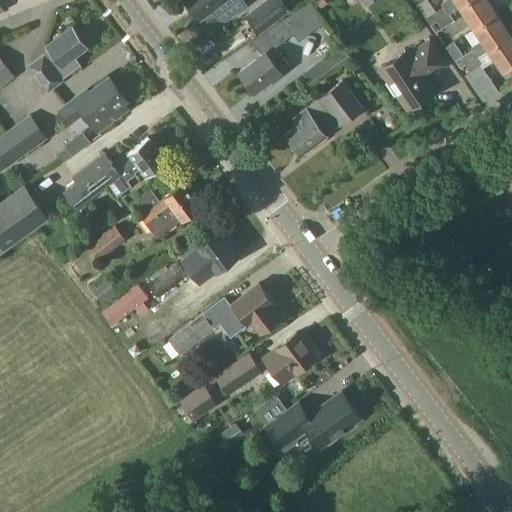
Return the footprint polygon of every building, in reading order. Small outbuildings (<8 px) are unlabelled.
[(226,20),(246,5),(242,0),(185,0),(187,2),(185,5),(189,10),(192,9),(200,20),(213,11),(219,20),(226,20)] [(259,34),(290,11),(281,0),(264,0),(245,15),(259,34)] [(318,11),(327,4),(324,0),(315,0),(312,2),(318,11)] [(460,7),(469,0),(445,0),(441,3),(443,7),(436,11),(428,0),(423,0),(416,5),(426,18),(431,25),(437,21),(449,13),(460,7)] [(474,29),(497,14),(487,0),(469,0),(460,7),(474,29)] [(442,28),(454,20),(449,13),(437,21),(442,28)] [(488,49),(511,35),(497,14),(474,29),(482,40),(471,47),(472,49),(455,61),(460,68),(465,64),(479,56),(488,49)] [(254,91),(280,72),(289,65),(276,47),(295,33),(284,18),(254,38),(265,54),(240,73),(254,91)] [(50,90),(64,80),(62,77),(79,64),(74,57),(87,48),(71,26),(46,45),(50,50),(31,65),(50,90)] [(511,36),(511,35),(488,49),(503,72),(511,66),(511,36)] [(411,52),(409,49),(381,67),(390,80),(386,82),(395,95),(398,92),(408,107),(435,89),(427,77),(447,64),(430,39),(411,52)] [(0,87),(15,76),(0,56),(0,87)] [(485,66),(479,56),(465,64),(481,88),(494,79),(485,66)] [(130,105),(126,100),(110,77),(88,92),(87,90),(61,109),(70,121),(83,111),(100,134),(131,110),(128,107),(130,105)] [(304,155),(329,135),(366,107),(344,81),(294,118),(299,124),(287,133),(289,135),(287,140),(291,144),(295,144),(304,155)] [(0,170),(46,137),(30,114),(0,135),(0,170)] [(147,176),(166,161),(148,137),(113,163),(104,151),(72,176),(77,182),(63,194),(76,210),(108,186),(116,197),(130,186),(126,181),(136,174),(135,172),(141,168),(147,176)] [(159,203),(149,191),(133,203),(142,215),(159,238),(181,221),(181,222),(200,208),(182,183),(163,197),(165,199),(159,203)] [(0,222),(17,245),(52,220),(26,185),(0,203),(0,222)] [(0,257),(17,245),(0,222),(0,257)] [(99,260),(126,239),(115,225),(88,246),(99,260)] [(218,270),(237,255),(218,230),(199,245),(200,246),(188,256),(196,267),(209,257),(218,270)] [(160,300),(190,276),(178,260),(148,284),(160,300)] [(190,277),(206,290),(213,281),(197,267),(190,277)] [(102,303),(117,293),(110,282),(95,294),(102,303)] [(274,303),(258,282),(231,303),(231,304),(221,312),(236,333),(248,323),(257,332),(275,317),(268,307),(274,303)] [(143,300),(148,296),(138,283),(102,311),(112,324),(135,306),(140,313),(149,307),(143,300)] [(180,355),(215,328),(203,312),(168,339),(180,355)] [(297,371),(315,356),(296,332),(263,359),(282,385),(298,373),(297,371)] [(128,349),(134,357),(141,351),(136,343),(128,349)] [(227,395),(262,371),(249,351),(214,375),(222,386),(220,388),(224,395),(227,393),(227,395)] [(193,421),(218,404),(204,383),(179,399),(193,421)] [(298,401),(265,424),(282,447),(283,446),(277,439),(289,431),(294,438),(309,428),(322,445),(327,442),(328,444),(337,438),(335,436),(344,429),(346,431),(357,423),(356,420),(360,417),(341,391),(308,415),(298,401)] [(204,444),(210,452),(226,442),(230,448),(246,436),(235,422),(221,432),(217,426),(199,437),(200,438),(198,439),(202,445),(204,444)] [(270,485),(262,491),(275,510),(284,503),(270,485)]
